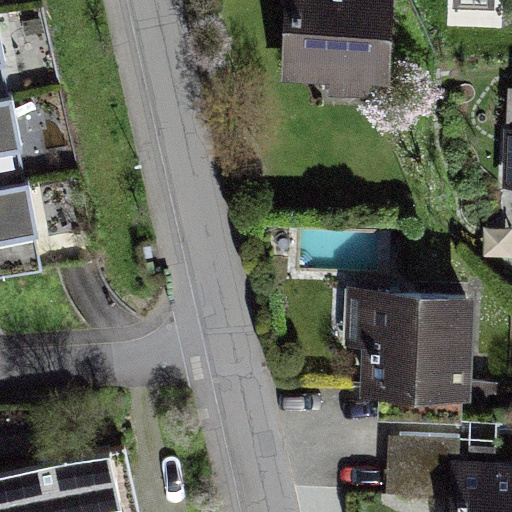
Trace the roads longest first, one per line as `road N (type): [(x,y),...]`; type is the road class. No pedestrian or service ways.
road 1 (residential): [(155,0),(230,344)]
road 2 (residential): [(230,344),(0,363)]
road 3 (residential): [(230,344),(266,511)]
